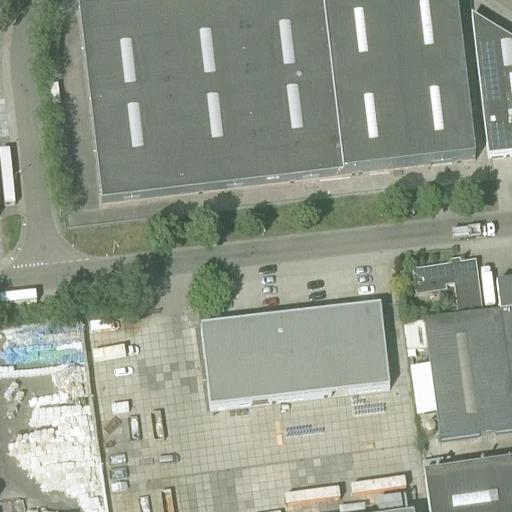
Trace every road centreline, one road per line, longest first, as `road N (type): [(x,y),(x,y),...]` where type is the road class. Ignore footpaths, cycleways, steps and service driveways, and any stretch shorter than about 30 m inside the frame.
road 1 (tertiary): [(45,281),(511,225)]
road 2 (unclassified): [(45,281),(22,68),(25,31),(39,0)]
